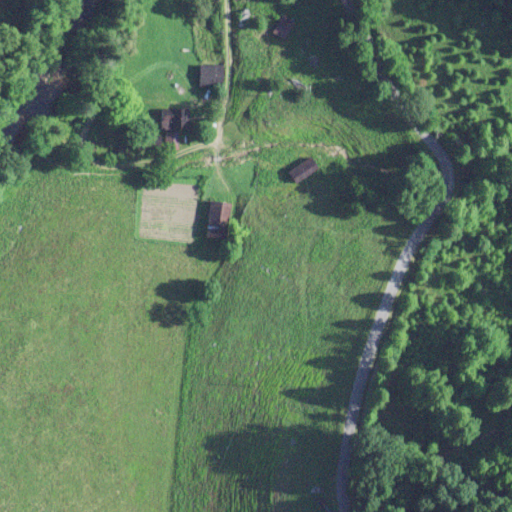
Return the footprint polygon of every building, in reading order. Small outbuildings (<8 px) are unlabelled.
[(269,29),(282,37),(293,20),(281,12),(269,29)] [(199,84),(220,84),(220,62),(199,62),(199,84)] [(185,107),(162,107),(162,128),(185,128),(185,107)] [(316,168),(309,156),(287,168),(294,180),(316,168)] [(205,235),(225,237),(228,201),(209,199),(205,235)]
